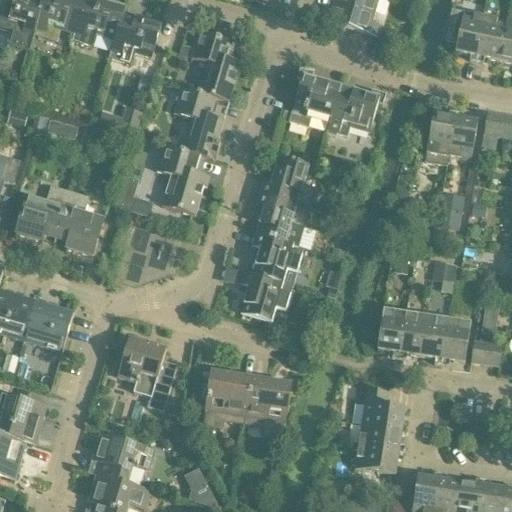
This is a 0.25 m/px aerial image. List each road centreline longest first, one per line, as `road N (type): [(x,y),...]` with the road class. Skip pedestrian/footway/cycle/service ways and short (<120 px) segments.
road 1 (residential): [(147,315),(205,277),(278,41)]
road 2 (residential): [(511,474),(417,460),(429,378),(511,393)]
road 3 (residential): [(511,101),(278,41)]
road 4 (residential): [(53,511),(107,308)]
road 5 (residential): [(312,356),(147,315)]
